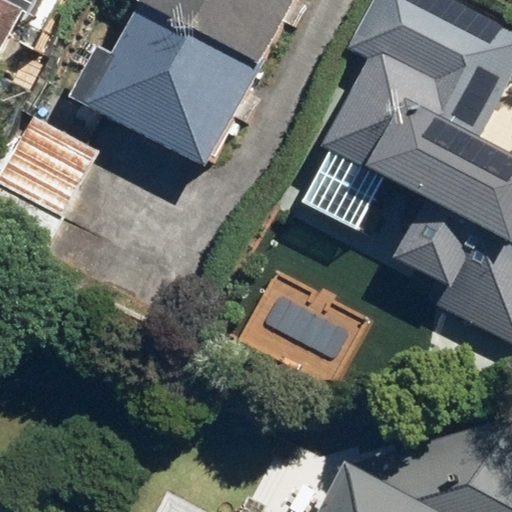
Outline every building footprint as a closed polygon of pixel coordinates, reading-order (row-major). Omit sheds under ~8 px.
[(0,0),(0,69),(2,70),(33,12),(11,0),(0,0)] [(307,0),(155,0),(99,110),(220,171),(307,0)] [(473,25),(424,0),(422,0),(400,45),(393,41),(335,154),(439,206),(407,269),(466,299),(496,240),(511,247),(511,151),(488,139),(511,91),(511,76),(460,50),(473,25)] [(109,151),(41,116),(0,194),(0,222),(56,252),(109,151)] [(511,511),(511,426),(359,471),(338,511),(511,511)]
